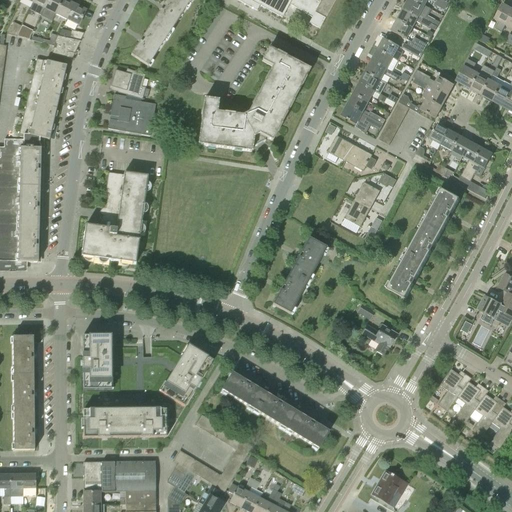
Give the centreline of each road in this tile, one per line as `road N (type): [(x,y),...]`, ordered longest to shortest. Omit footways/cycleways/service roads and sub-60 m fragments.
road 1 (residential): [(231,317),(288,178),(379,0)]
road 2 (residential): [(349,386),(313,400),(231,348),(191,333),(59,313)]
road 3 (residential): [(125,0),(79,128),(59,285)]
road 4 (tertiary): [(59,285),(156,294),(231,317)]
road 5 (residential): [(511,182),(428,336)]
road 6 (residential): [(436,340),(511,198)]
road 7 (residential): [(59,313),(60,460)]
road 8 (tertiary): [(231,317),(349,386)]
road 9 (tertiary): [(511,502),(403,424)]
